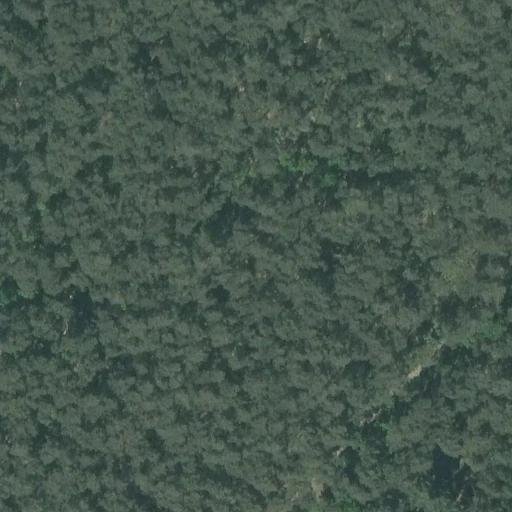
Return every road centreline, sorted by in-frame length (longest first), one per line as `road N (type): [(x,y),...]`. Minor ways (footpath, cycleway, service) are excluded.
road 1 (track): [(511,280),(284,511)]
road 2 (track): [(294,501),(378,482),(511,410)]
